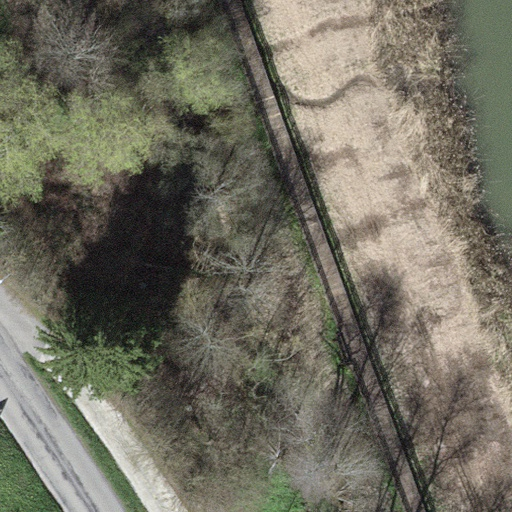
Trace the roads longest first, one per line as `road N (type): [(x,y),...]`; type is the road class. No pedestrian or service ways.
road 1 (track): [(165,511),(65,371),(0,313)]
road 2 (secondary): [(0,369),(94,511)]
